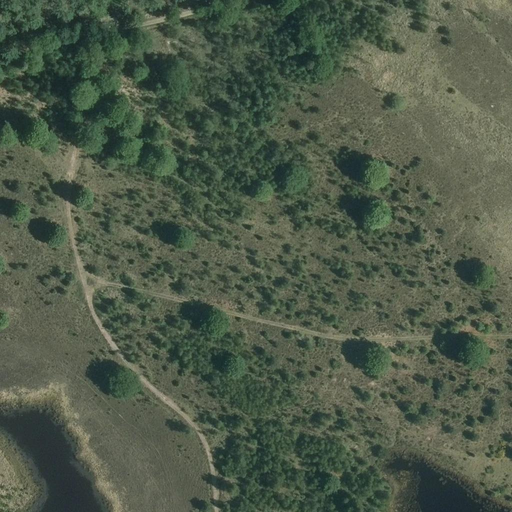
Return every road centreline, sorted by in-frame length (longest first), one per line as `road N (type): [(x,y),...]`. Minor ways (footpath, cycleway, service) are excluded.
road 1 (track): [(103,284),(333,333),(511,332)]
road 2 (track): [(211,511),(202,435),(104,333),(78,267)]
road 3 (track): [(109,30),(228,0)]
